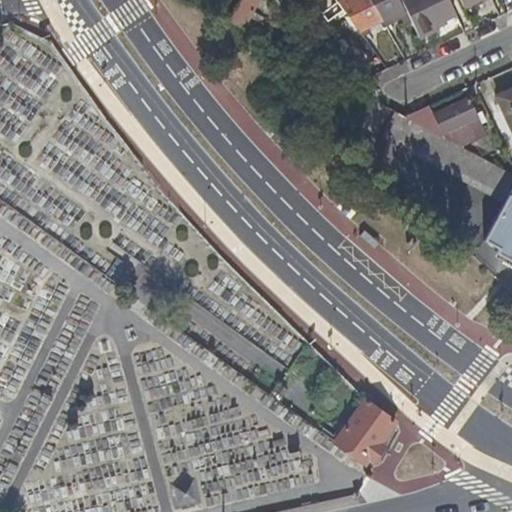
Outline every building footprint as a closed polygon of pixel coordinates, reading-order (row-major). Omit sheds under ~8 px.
[(243,27),(256,0),(236,0),(228,17),(229,18),(228,19),(243,27)] [(313,0),(322,11),(338,0),(337,0),(313,0)] [(382,18),(370,0),(337,0),(338,0),(359,29),(382,18)] [(404,7),(401,0),(370,0),(382,18),(404,7)] [(402,0),(418,33),(435,25),(433,20),(455,10),(450,0),(402,0)] [(511,261),(511,171),(462,145),(413,119),(406,115),(405,115),(404,114),(353,86),(339,113),(504,202),(484,239),(498,248),(495,252),(511,261)] [(511,86),(496,94),(511,128),(511,86)] [(486,135),(469,97),(432,113),(428,103),(406,113),(407,114),(406,115),(413,119),(462,145),(486,135)] [(379,440),(393,420),(362,398),(333,441),(362,463),(368,455),(373,458),(383,443),(379,440)]
